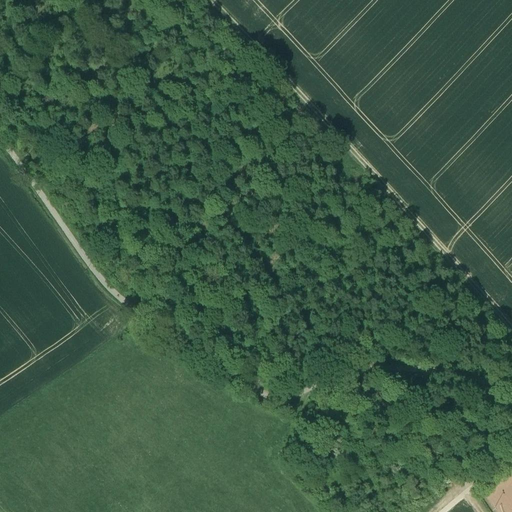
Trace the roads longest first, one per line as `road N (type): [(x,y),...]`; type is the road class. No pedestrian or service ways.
road 1 (unclassified): [(511,388),(447,373),(355,368),(301,392),(259,389),(136,316),(103,285),(0,138)]
road 2 (track): [(511,337),(211,0)]
